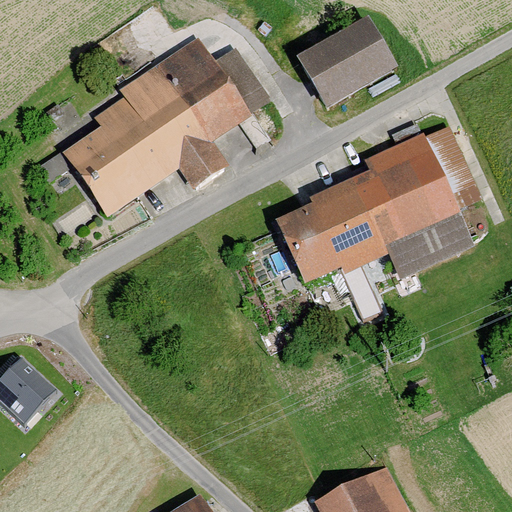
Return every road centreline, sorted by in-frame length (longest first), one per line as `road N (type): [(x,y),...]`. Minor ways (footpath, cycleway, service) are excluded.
road 1 (unclassified): [(28,307),(511,34)]
road 2 (unclassified): [(245,511),(28,307)]
